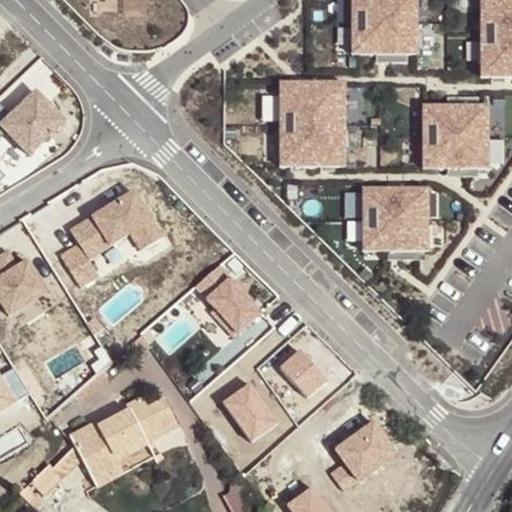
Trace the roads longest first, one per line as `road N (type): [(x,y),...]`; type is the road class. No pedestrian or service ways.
road 1 (residential): [(139,126),(398,380),(497,465)]
road 2 (residential): [(264,0),(124,111)]
road 3 (residential): [(139,126),(0,213)]
road 4 (residential): [(15,0),(124,111)]
